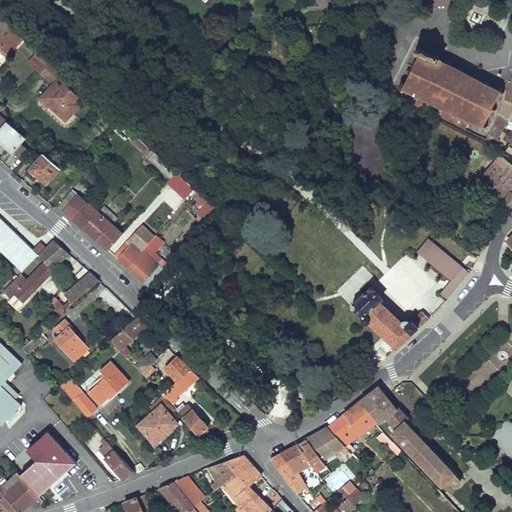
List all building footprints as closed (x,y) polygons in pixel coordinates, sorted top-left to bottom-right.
[(10,25),(0,15),(0,49),(7,55),(15,46),(2,34),(0,32),(0,28),(4,32),(10,25)] [(23,37),(10,25),(4,32),(2,34),(15,46),(23,37)] [(426,109),(463,128),(466,123),(468,124),(469,124),(470,121),(480,126),(479,128),(479,129),(482,130),(483,128),(485,129),(486,126),(484,125),(492,111),(494,112),(496,110),(492,108),(500,94),(502,96),(504,93),(501,91),(502,89),(499,87),(498,90),(487,84),(489,82),(486,80),(484,82),(475,77),(477,74),(473,72),(471,76),(462,71),(464,68),(460,66),(458,69),(450,65),(452,62),(447,59),(446,63),(437,59),(439,55),(434,51),(433,53),(429,51),(426,49),(427,46),(421,42),(418,47),(417,47),(415,51),(419,53),(418,55),(419,56),(417,61),(415,60),(412,66),(413,67),(412,70),(409,69),(406,72),(409,74),(405,81),(401,82),(399,87),(402,88),(400,91),(403,92),(405,89),(415,94),(413,97),(415,99),(414,102),(423,107),(422,109),(424,110),(426,109)] [(62,73),(51,63),(41,73),(50,80),(54,76),(57,79),(62,73)] [(65,121),(79,106),(74,101),(77,98),(64,86),(61,89),(55,83),(40,100),(47,106),(48,105),(65,121)] [(511,102),(504,100),(498,114),(508,120),(510,121),(511,122),(511,102)] [(508,120),(498,114),(493,125),(501,131),(508,120)] [(16,159),(21,154),(25,149),(25,146),(21,143),(25,138),(0,116),(0,142),(14,154),(12,156),(16,159)] [(501,131),(493,125),(488,133),(497,138),(501,131)] [(29,141),(25,146),(25,149),(21,154),(25,158),(35,147),(29,141)] [(167,163),(153,150),(147,156),(161,170),(167,163)] [(47,184),(60,169),(43,154),(26,174),(34,180),(37,176),(47,184)] [(511,207),(511,164),(500,155),(479,180),(493,191),(500,183),(511,191),(503,200),(511,207)] [(70,177),(82,164),(76,159),(68,169),(64,165),(60,169),(70,177)] [(176,172),(167,163),(161,170),(171,178),(176,172)] [(196,189),(179,174),(175,178),(192,194),(196,189)] [(349,185),(342,178),(336,185),(343,192),(349,185)] [(500,183),(493,191),(493,192),(503,200),(511,191),(500,183)] [(209,202),(196,190),(196,189),(192,194),(205,206),(209,202)] [(60,206),(66,212),(69,208),(78,215),(74,219),(84,228),(98,212),(74,190),(60,206)] [(215,207),(209,202),(200,213),(205,218),(215,207)] [(133,223),(139,215),(134,211),(129,217),(132,219),(130,220),(133,223)] [(112,225),(98,212),(84,228),(98,241),(112,225)] [(0,249),(23,271),(38,255),(33,250),(0,217),(0,249)] [(123,253),(118,258),(129,268),(143,251),(147,246),(155,237),(141,224),(133,234),(137,237),(131,244),(123,253)] [(123,234),(112,225),(98,241),(109,250),(123,234)] [(448,299),(470,272),(429,237),(417,251),(452,280),(441,293),(448,299)] [(22,272),(4,290),(12,297),(15,293),(24,302),(54,273),(51,270),(70,254),(54,240),(46,247),(38,255),(46,263),(29,279),(22,272)] [(123,253),(131,244),(127,241),(119,250),(123,253)] [(38,255),(46,247),(41,242),(33,250),(38,255)] [(147,246),(143,251),(163,269),(167,264),(147,246)] [(143,251),(129,268),(149,286),(163,269),(143,251)] [(100,280),(91,272),(54,306),(61,314),(100,280)] [(396,347),(429,318),(423,311),(410,323),(408,322),(407,320),(403,321),(401,323),(379,302),(382,299),(370,287),(351,306),(363,318),(363,320),(366,322),(368,322),(369,321),(396,347)] [(111,341),(129,359),(133,354),(126,346),(148,327),(137,317),(111,341)] [(71,323),(65,318),(54,328),(60,334),(54,339),(75,362),(76,361),(78,363),(90,352),(88,350),(90,348),(69,325),(71,323)] [(41,331),(27,343),(33,349),(47,337),(41,331)] [(22,363),(0,341),(0,421),(3,424),(21,405),(1,386),(22,363)] [(33,349),(27,343),(25,345),(22,347),(28,354),(33,349)] [(157,360),(151,353),(136,366),(142,373),(157,360)] [(165,368),(177,382),(191,369),(178,356),(165,368)] [(129,381),(110,361),(101,370),(106,376),(89,393),(101,406),(114,394),(115,395),(129,381)] [(177,382),(169,389),(174,394),(180,388),(184,391),(200,377),(191,369),(177,382)] [(70,377),(61,385),(74,401),(83,392),(70,377)] [(48,395),(55,388),(52,385),(44,391),(48,395)] [(379,386),(361,400),(377,420),(375,422),(377,424),(386,417),(396,430),(392,433),(448,491),(455,485),(457,487),(460,485),(460,483),(461,482),(461,480),(407,424),(406,422),(405,422),(405,415),(400,410),(395,408),(386,396),(379,386)] [(174,394),(169,389),(167,391),(163,394),(175,407),(180,402),(174,394)] [(98,410),(83,392),(74,401),(89,418),(98,410)] [(377,420),(361,400),(329,425),(327,426),(346,446),(350,443),(375,422),(377,420)] [(179,423),(162,405),(139,425),(154,442),(168,430),(169,432),(179,423)] [(203,422),(189,405),(180,413),(201,438),(209,432),(207,429),(209,427),(208,425),(207,424),(206,422),(205,421),(203,422)] [(511,451),(511,425),(507,421),(494,436),(511,451)] [(346,446),(327,426),(306,438),(310,443),(323,460),(346,446)] [(24,477),(40,495),(76,462),(49,431),(28,449),(38,460),(21,475),(24,477)] [(401,451),(384,431),(378,437),(387,447),(389,445),(398,454),(401,451)] [(124,478),(134,470),(106,438),(102,442),(105,445),(100,450),(124,478)] [(298,442),(280,453),(295,472),(299,470),(299,471),(312,463),(308,457),(302,448),(298,442)] [(323,460),(310,443),(302,448),(308,457),(312,463),(315,468),(324,462),(323,460)] [(356,449),(350,443),(346,446),(352,452),(356,449)] [(273,457),(272,458),(275,463),(281,471),(296,492),(304,487),(306,489),(308,487),(307,485),(299,471),(299,470),(295,472),(280,453),(273,457)] [(262,475),(243,455),(242,455),(228,460),(239,474),(227,483),(230,487),(242,502),(254,491),(249,486),(262,475)] [(239,474),(228,460),(211,466),(218,481),(213,484),(215,488),(219,488),(227,483),(239,474)] [(324,476),(332,491),(354,480),(346,465),(324,476)] [(24,477),(21,475),(19,472),(0,489),(4,493),(24,477)] [(380,482),(372,473),(367,478),(375,486),(380,482)] [(20,511),(40,495),(24,477),(4,493),(20,511)] [(183,478),(175,481),(195,504),(202,500),(194,490),(183,478)] [(199,511),(174,482),(161,487),(180,511),(199,511)] [(380,482),(375,486),(378,490),(379,489),(387,497),(391,494),(380,482)] [(457,487),(455,485),(448,491),(451,494),(457,487)] [(194,490),(202,500),(207,496),(199,486),(194,490)] [(242,502),(230,487),(227,490),(239,505),(242,502)] [(343,487),(337,492),(342,498),(345,496),(347,498),(349,496),(343,487)] [(0,489),(0,488),(0,509),(2,511),(20,511),(4,493),(0,489)] [(355,504),(362,497),(357,492),(359,490),(357,488),(349,496),(347,498),(335,510),(332,511),(341,511),(346,508),(348,510),(355,504)] [(269,511),(273,509),(255,490),(254,491),(242,502),(250,511),(269,511)] [(283,498),(275,490),(272,493),(280,501),(283,498)] [(157,511),(148,492),(138,496),(145,511),(157,511)] [(145,511),(138,496),(125,502),(129,511),(145,511)] [(327,501),(314,511),(332,511),(335,510),(327,501)] [(250,511),(242,502),(239,505),(245,511),(250,511)] [(289,511),(279,502),(273,509),(269,511),(289,511)] [(209,511),(202,503),(198,507),(201,511),(209,511)]
